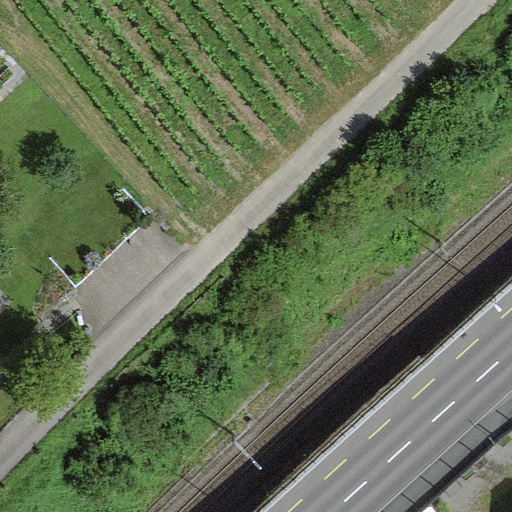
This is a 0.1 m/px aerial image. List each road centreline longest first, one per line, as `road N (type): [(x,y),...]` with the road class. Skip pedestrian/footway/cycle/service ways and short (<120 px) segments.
road 1 (unclassified): [(0,469),(477,0)]
road 2 (primary): [(511,345),(332,511)]
